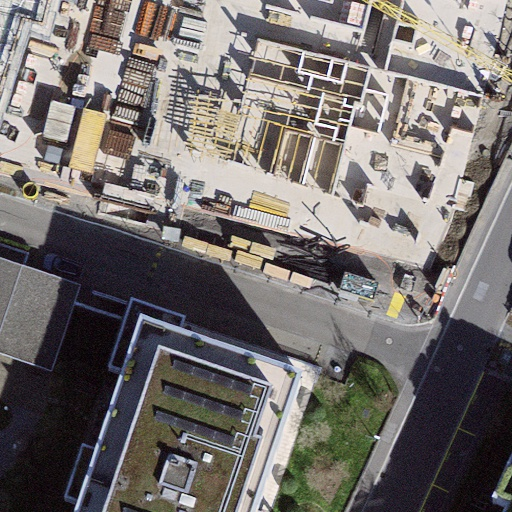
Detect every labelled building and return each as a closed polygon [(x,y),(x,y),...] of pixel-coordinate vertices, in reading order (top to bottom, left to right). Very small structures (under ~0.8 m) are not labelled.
[(511,60),(511,0),(338,0),(334,20),(416,37),(402,98),(499,119),(511,60)] [(169,27),(163,62),(237,76),(244,41),(169,27)] [(147,131),(0,86),(0,181),(118,218),(147,131)] [(275,511),(317,384),(131,324),(69,511),(275,511)] [(79,476),(91,423),(64,417),(52,470),(79,476)] [(511,511),(511,453),(493,495),(508,502),(503,511),(511,511)]
